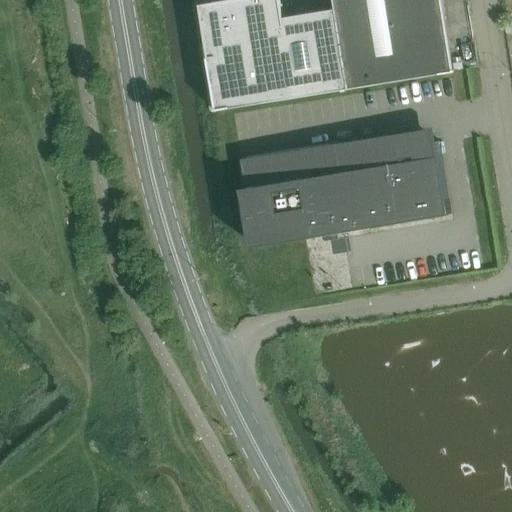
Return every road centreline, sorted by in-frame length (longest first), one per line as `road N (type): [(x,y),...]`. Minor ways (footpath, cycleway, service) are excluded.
road 1 (tertiary): [(212,351),(162,214),(121,0)]
road 2 (unclassified): [(212,351),(270,325),(511,289)]
road 3 (unknown): [(501,112),(238,130)]
road 4 (tertiary): [(292,511),(212,351)]
road 5 (unclassified): [(483,0),(505,141)]
